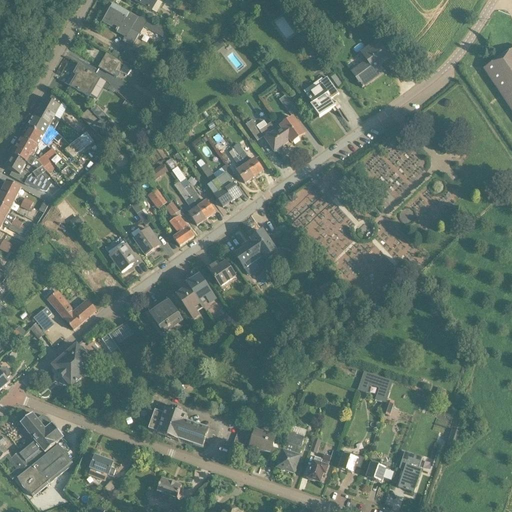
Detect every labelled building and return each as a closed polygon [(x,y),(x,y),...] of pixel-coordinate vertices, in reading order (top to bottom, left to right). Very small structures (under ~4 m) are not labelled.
[(132,0),(153,11),(158,0),(132,0)] [(276,11),(281,8),(275,0),(274,0),(264,8),(267,13),(274,8),(276,11)] [(186,15),(190,7),(183,2),(178,10),(186,15)] [(137,19),(124,11),(118,8),(115,13),(110,10),(103,23),(117,30),(115,32),(126,38),(123,43),(133,48),(144,28),(164,40),(168,32),(139,16),(137,19)] [(179,37),(182,32),(170,26),(168,30),(179,37)] [(362,87),(384,72),(379,66),(389,58),(385,52),(383,50),(388,46),(379,33),(373,36),(377,42),(371,46),(360,54),(366,62),(350,73),(351,74),(352,73),(362,87)] [(219,51),(214,45),(208,49),(213,55),(219,51)] [(511,51),(484,71),(511,112),(511,51)] [(131,70),(124,66),(125,66),(107,56),(100,68),(114,76),(118,78),(120,75),(121,73),(127,76),(131,70)] [(158,87),(161,80),(156,76),(163,61),(154,56),(144,75),(152,81),(158,87)] [(97,86),(101,78),(79,66),(74,74),(77,76),(71,87),(86,96),(90,98),(97,86)] [(319,119),(331,110),(338,106),(336,103),(332,98),(339,94),(327,78),(320,83),(321,85),(306,96),(312,104),(310,106),(318,117),(310,123),(310,124),(318,118),(319,119)] [(334,82),(338,88),(343,85),(338,79),(334,82)] [(40,108),(56,117),(61,108),(60,108),(63,102),(52,96),(49,101),(45,99),(40,108)] [(291,117),(298,112),(285,96),(279,101),(291,117)] [(140,110),(147,117),(157,108),(150,100),(140,110)] [(55,118),(56,117),(40,108),(34,119),(49,127),(54,131),(60,120),(55,118)] [(103,124),(107,120),(96,108),(91,112),(100,121),(103,124)] [(97,124),(100,121),(91,112),(89,109),(79,118),(91,129),(97,124)] [(193,117),(181,125),(186,132),(197,124),(193,117)] [(46,134),(65,151),(70,146),(65,142),(54,131),(49,127),(34,119),(29,129),(44,137),(46,134)] [(292,143),(294,146),(306,137),(292,119),(280,127),(292,143)] [(290,141),(291,144),(292,143),(280,127),(276,121),(267,127),(264,122),(257,128),(252,121),(246,126),(257,142),(263,138),(265,140),(274,152),(290,141)] [(96,134),(101,129),(97,124),(91,129),(96,134)] [(47,181),(50,178),(44,170),(51,165),(61,175),(68,169),(53,152),(47,156),(42,152),(47,148),(41,143),(44,137),(29,129),(12,159),(27,166),(33,170),(34,169),(38,171),(32,175),(31,176),(28,179),(25,184),(39,190),(46,192),(50,185),(47,181)] [(93,143),(86,134),(78,140),(85,149),(93,143)] [(78,140),(74,143),(71,145),(78,154),(85,149),(78,140)] [(70,146),(65,151),(73,159),(78,154),(71,145),(70,146)] [(234,150),(254,178),(263,171),(255,160),(251,163),(239,145),(233,149),(234,150)] [(244,185),(254,178),(234,150),(229,153),(241,170),(237,173),(244,185)] [(23,172),(27,166),(12,159),(6,169),(12,172),(10,176),(25,185),(25,184),(28,179),(31,176),(23,172)] [(180,183),(206,220),(215,213),(207,201),(202,205),(177,168),(177,169),(170,160),(166,164),(180,183)] [(222,208),(231,202),(217,181),(206,166),(201,169),(212,185),(208,187),(222,208)] [(150,174),(155,181),(161,177),(156,170),(150,174)] [(227,175),(226,174),(217,181),(231,202),(241,195),(233,184),(237,181),(231,172),(227,175)] [(133,181),(130,176),(124,180),(128,186),(126,187),(134,198),(142,192),(134,181),(133,181)] [(2,192),(16,199),(22,189),(7,181),(2,192)] [(206,220),(180,183),(174,186),(192,212),(188,215),(196,226),(206,220)] [(158,211),(168,204),(157,190),(148,197),(158,211)] [(0,204),(11,210),(16,199),(2,192),(0,195),(0,204)] [(293,203),(297,200),(294,195),(289,198),(293,203)] [(23,204),(31,208),(34,204),(25,199),(23,204)] [(44,202),(39,212),(44,214),(49,205),(44,202)] [(63,215),(70,209),(64,202),(58,208),(63,215)] [(173,203),(167,207),(173,216),(179,212),(173,203)] [(0,217),(21,228),(23,223),(15,219),(16,219),(8,215),(11,210),(0,204),(0,217)] [(29,212),(31,208),(23,204),(21,208),(29,212)] [(146,228),(151,224),(142,212),(137,216),(146,228)] [(83,224),(76,216),(69,221),(76,230),(83,224)] [(24,238),(27,232),(21,228),(0,217),(0,230),(2,226),(10,230),(24,238)] [(195,237),(180,217),(174,221),(171,223),(180,235),(174,240),(180,248),(195,237)] [(37,226),(32,224),(28,232),(32,234),(37,226)] [(146,258),(159,248),(151,237),(153,236),(149,230),(134,241),(146,258)] [(265,260),(276,252),(263,233),(251,241),(265,260)] [(106,250),(111,257),(110,258),(122,275),(138,263),(126,246),(125,247),(120,239),(106,250)] [(268,264),(265,260),(251,241),(253,244),(235,256),(249,277),(268,264)] [(1,246),(10,250),(12,246),(4,242),(1,246)] [(0,250),(8,254),(10,250),(1,246),(0,248),(0,250)] [(237,279),(226,263),(220,268),(218,264),(208,271),(221,289),(237,279)] [(0,271),(6,275),(8,270),(0,265),(0,271)] [(187,286),(204,310),(206,308),(204,306),(208,302),(211,306),(217,301),(200,277),(187,286)] [(320,290),(328,302),(341,293),(333,282),(320,290)] [(203,310),(204,310),(187,286),(189,288),(177,297),(194,321),(200,316),(196,311),(201,308),(203,310)] [(74,316),(56,294),(48,301),(74,332),(97,312),(89,303),(74,316)] [(182,323),(175,313),(168,303),(151,315),(149,313),(151,317),(164,335),(182,323)] [(33,320),(39,326),(52,315),(46,309),(33,320)] [(306,314),(293,321),(296,326),(309,319),(306,314)] [(118,350),(122,356),(145,340),(131,320),(108,336),(118,350)] [(39,341),(44,337),(36,325),(30,331),(39,341)] [(19,327),(16,330),(17,331),(21,335),(24,337),(27,334),(19,327)] [(71,388),(80,380),(95,367),(76,346),(52,367),(71,388)] [(0,358),(9,349),(7,348),(1,358),(0,357),(0,358)] [(168,350),(165,355),(174,360),(177,354),(168,350)] [(161,357),(157,361),(162,369),(167,366),(161,357)] [(0,393),(10,385),(6,380),(10,377),(10,373),(7,370),(3,369),(0,371),(0,393)] [(386,405),(392,384),(393,383),(364,373),(358,392),(367,395),(370,387),(379,390),(375,401),(386,405)] [(442,400),(445,392),(437,389),(434,397),(442,400)] [(144,408),(152,400),(151,399),(156,395),(152,390),(147,394),(139,403),(144,408)] [(390,417),(394,404),(387,402),(382,415),(390,417)] [(257,416),(265,419),(268,408),(260,406),(257,416)] [(181,415),(182,411),(174,409),(173,413),(166,410),(164,415),(156,412),(152,424),(149,423),(147,429),(150,430),(149,431),(158,435),(157,436),(179,443),(179,442),(203,450),(205,443),(210,445),(213,437),(215,438),(217,434),(209,431),(196,426),(186,423),(188,418),(181,415)] [(23,472),(12,481),(13,481),(17,478),(24,490),(34,498),(73,466),(67,455),(66,453),(70,450),(69,445),(64,439),(47,418),(42,416),(37,420),(33,415),(21,425),(35,443),(19,456),(18,454),(18,455),(28,468),(23,472)] [(13,421),(5,428),(17,442),(25,435),(13,421)] [(240,459),(244,448),(251,429),(241,426),(230,455),(240,459)] [(274,445),(276,438),(256,432),(254,438),(253,438),(249,450),(256,452),(257,450),(270,454),(273,445),(274,445)] [(455,451),(461,435),(452,432),(446,448),(455,451)] [(301,448),(304,438),(290,434),(286,444),(301,448)] [(28,468),(18,455),(14,458),(10,453),(9,454),(4,448),(7,445),(2,440),(0,442),(0,461),(6,457),(17,470),(9,477),(12,481),(23,472),(28,468)] [(316,455),(321,442),(315,440),(311,453),(316,455)] [(298,464),(300,457),(303,449),(301,448),(286,444),(284,451),(278,470),(294,475),(298,464)] [(411,494),(412,493),(419,470),(423,459),(405,453),(399,471),(404,472),(398,489),(411,494)] [(328,467),(331,458),(324,456),(322,461),(320,467),(313,465),(308,480),(320,484),(323,476),(326,477),(329,468),(328,467)] [(364,459),(352,456),(351,458),(344,456),(339,469),(354,474),(355,469),(359,470),(361,469),(364,459)] [(113,479),(116,471),(111,469),(113,464),(95,457),(89,470),(113,479)] [(382,484),(386,470),(379,468),(380,464),(373,461),(367,479),(382,484)] [(177,500),(182,487),(162,480),(155,500),(168,505),(171,498),(177,500)] [(109,496),(117,486),(112,481),(103,491),(104,491),(107,494),(109,496)] [(120,493),(114,490),(112,497),(118,499),(120,493)] [(101,501),(107,494),(104,491),(98,498),(101,501)] [(172,511),(178,511),(184,506),(178,501),(170,510),(172,511)]
